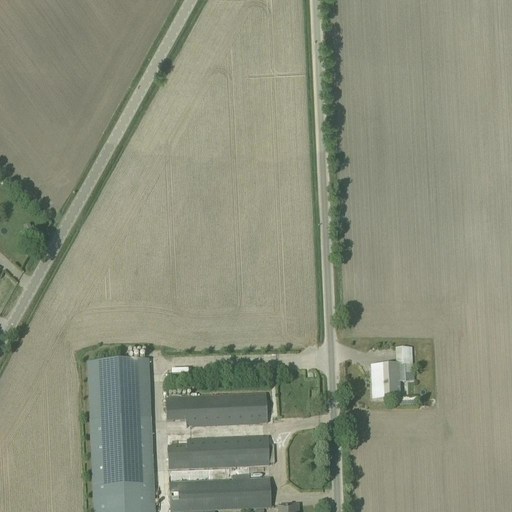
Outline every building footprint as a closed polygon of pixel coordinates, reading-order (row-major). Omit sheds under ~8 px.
[(394,366),(380,367),(370,367),(372,400),(399,399),(398,383),(405,383),(404,366),(408,366),(407,348),(394,349),(394,366)] [(148,362),(87,364),(89,422),(93,511),(154,511),(150,419),(148,362)] [(164,401),(165,422),(185,422),(185,428),(266,424),(265,396),(164,401)] [(186,446),(166,447),(167,471),(268,467),(267,438),(185,442),(186,446)] [(212,483),(167,485),(168,511),(214,511),(270,510),(269,481),(212,483)]
